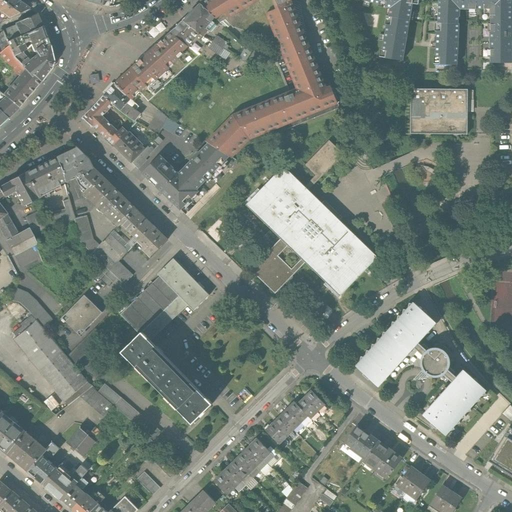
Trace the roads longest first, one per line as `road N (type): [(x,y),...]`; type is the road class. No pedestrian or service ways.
road 1 (residential): [(310,358),(88,140)]
road 2 (residential): [(310,358),(494,490)]
road 3 (residential): [(154,511),(310,358)]
road 4 (residential): [(429,276),(340,330),(310,358)]
